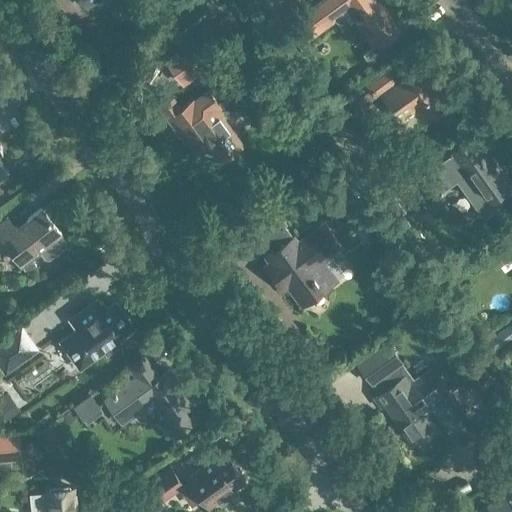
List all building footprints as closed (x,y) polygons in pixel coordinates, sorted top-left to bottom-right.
[(204,0),(193,0),(167,19),(182,40),(216,16),(204,0)] [(397,53),(387,40),(389,39),(400,31),(383,7),(379,10),(375,5),(378,3),(376,0),(322,0),(293,21),(306,39),(334,19),(345,11),(352,22),(371,48),(363,54),(374,69),(397,53)] [(222,30),(212,37),(206,29),(186,43),(167,57),(182,79),(201,65),(217,55),(216,54),(232,42),(229,38),(242,29),(228,10),(215,21),(222,30)] [(281,18),(260,33),(276,55),(297,40),(281,18)] [(387,69),(347,97),(359,114),(383,96),(401,120),(415,110),(423,120),(447,102),(433,82),(436,79),(425,64),(398,83),(387,69)] [(226,156),(240,145),(242,144),(214,107),(218,103),(208,89),(194,100),(192,97),(180,106),(173,97),(160,107),(184,139),(187,137),(198,152),(209,144),(221,160),(226,156)] [(481,152),(472,139),(419,176),(434,196),(466,173),(470,179),(465,183),(471,191),(466,194),(482,218),(503,203),(496,194),(509,185),(496,167),(492,170),(490,166),(496,162),(487,149),(481,152)] [(0,179),(8,173),(0,161),(0,147),(1,147),(0,145),(0,179)] [(276,197),(283,207),(296,198),(289,187),(276,197)] [(357,210),(365,221),(376,213),(368,203),(357,210)] [(286,217),(277,204),(251,223),(261,236),(286,217)] [(29,257),(38,250),(44,258),(49,259),(65,246),(66,242),(59,233),(61,232),(41,207),(25,219),(27,221),(16,230),(15,228),(14,229),(5,218),(0,222),(0,240),(2,239),(28,273),(35,266),(29,257)] [(324,222),(298,241),(294,236),(267,256),(275,267),(270,271),(283,288),(288,285),(302,304),(323,288),(317,280),(318,278),(316,275),(314,277),(309,269),(341,245),(324,222)] [(511,228),(511,229),(497,239),(482,250),(496,268),(511,256),(511,228)] [(132,328),(114,303),(103,311),(95,301),(70,319),(78,329),(61,341),(79,367),(102,350),(106,355),(121,344),(117,339),(132,328)] [(511,322),(495,334),(485,341),(493,353),(511,339),(511,322)] [(37,349),(20,326),(0,340),(0,366),(4,372),(37,349)] [(485,341),(495,334),(492,329),(478,338),(482,343),(485,341)] [(401,361),(386,340),(356,362),(371,383),(372,382),(401,362),(401,361)] [(481,365),(462,377),(474,394),(492,381),(481,365)] [(158,377),(150,366),(136,376),(135,377),(104,399),(121,422),(152,399),(168,421),(160,427),(170,441),(195,423),(185,410),(188,408),(179,396),(181,395),(165,372),(158,377)] [(404,374),(374,396),(380,406),(384,403),(410,439),(435,421),(437,420),(429,409),(434,405),(432,403),(446,392),(450,389),(434,366),(411,384),(404,374)] [(476,433),(446,392),(432,403),(434,405),(429,409),(437,420),(435,421),(439,427),(447,422),(462,443),(476,433)] [(96,405),(89,395),(74,407),(81,416),(96,405)] [(78,416),(73,409),(63,416),(68,423),(78,416)] [(21,432),(0,434),(0,459),(0,461),(23,459),(21,432)] [(223,452),(187,477),(208,506),(217,500),(220,505),(237,493),(233,488),(244,480),(223,452)] [(170,467),(142,487),(155,505),(183,485),(170,467)] [(510,511),(511,478),(482,499),(485,503),(472,511),(510,511)] [(48,511),(75,511),(74,488),(46,490),(48,511)]
